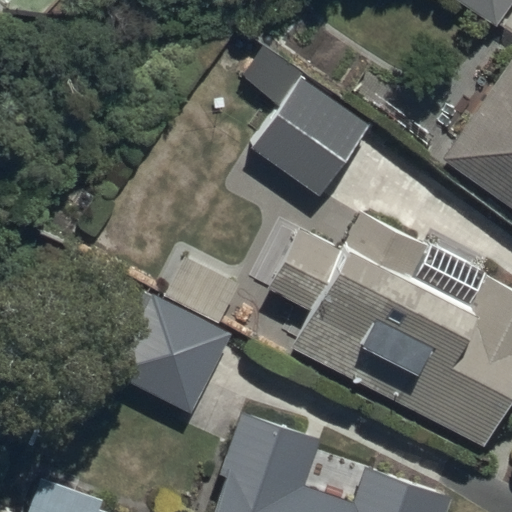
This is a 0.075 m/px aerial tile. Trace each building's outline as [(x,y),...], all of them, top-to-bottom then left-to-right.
[(466,0),(497,20),(510,0),(466,0)] [(511,48),(439,152),(511,203),(511,48)] [(317,187),(366,118),(299,70),(250,140),(317,187)] [(340,243),(298,222),(267,284),(307,304),(288,343),(487,441),(511,390),(511,283),(484,270),(490,259),(430,230),(425,239),(358,206),(340,243)] [(159,288),(216,315),(236,274),(179,246),(159,288)] [(231,326),(217,319),(137,282),(99,364),(194,407),(231,326)] [(319,430),(242,405),(207,511),(439,511),(448,487),(361,459),(350,492),(303,477),(319,430)] [(134,511),(97,501),(101,489),(35,466),(20,511),(134,511)]
